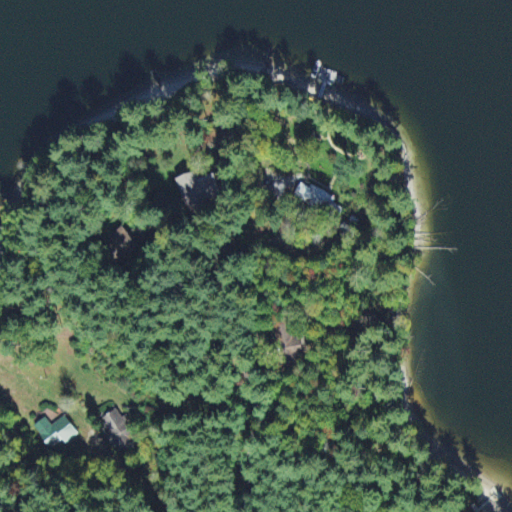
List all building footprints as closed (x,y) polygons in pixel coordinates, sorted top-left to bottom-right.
[(215,176),(198,182),(196,175),(177,181),(188,215),(224,203),(215,176)] [(301,184),(293,202),(327,218),(336,200),(301,184)] [(140,252),(124,229),(102,244),(118,267),(140,252)] [(283,362),(304,358),(301,340),(293,341),(291,328),(277,330),(283,362)] [(117,411),(101,422),(122,450),(138,439),(117,411)] [(61,441),(65,447),(79,437),(65,418),(51,428),(46,420),(34,429),(49,450),(61,441)]
